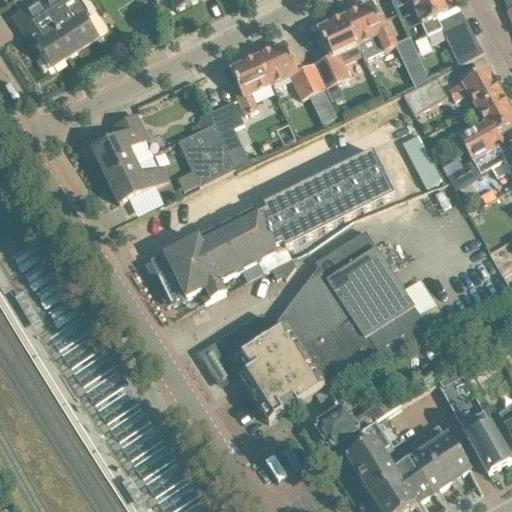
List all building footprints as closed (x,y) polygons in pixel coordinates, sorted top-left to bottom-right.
[(45,0),(14,21),(23,34),(29,30),(38,45),(38,46),(54,71),(98,42),(85,22),(86,21),(86,20),(86,19),(86,18),(86,17),(86,16),(86,15),(85,14),(84,13),(84,12),(83,11),(82,11),(80,10),(78,10),(75,7),(81,3),(79,0),(45,0)] [(170,0),(177,14),(202,2),(201,0),(154,0),(157,5),(168,0),(170,0)] [(447,42),(459,69),(460,71),(484,57),(463,19),(457,6),(446,11),(441,0),(409,0),(428,39),(442,32),(447,42)] [(511,0),(502,0),(508,14),(511,12),(511,0)] [(372,7),(345,20),(363,59),(366,64),(398,50),(383,17),(378,19),(372,7)] [(147,23),(145,29),(150,37),(156,39),(161,36),(162,31),(157,22),(152,20),(147,23)] [(325,62),(315,67),(327,92),(338,86),(349,81),(343,68),(363,59),(345,20),(317,32),(323,45),(319,47),(325,62)] [(285,47),(258,60),(272,89),(292,80),(302,103),(327,92),(315,67),(303,73),(296,58),(291,60),(285,47)] [(404,65),(416,90),(431,83),(419,58),(404,65)] [(236,86),(232,88),(246,119),(259,113),(252,98),(272,89),(258,60),(230,73),(236,86)] [(469,96),(478,111),(502,98),(487,71),(463,85),(449,93),(455,104),(469,96)] [(436,81),(403,99),(415,118),(447,101),(436,81)] [(344,100),(338,86),(327,92),(333,105),(344,100)] [(511,115),(502,98),(478,111),(486,126),(480,130),(477,124),(457,135),(473,163),(502,148),(496,136),(511,126),(511,115)] [(209,116),(217,133),(219,137),(243,126),(233,105),(209,116)] [(94,154),(107,182),(136,167),(151,160),(152,159),(146,145),(149,143),(137,119),(116,130),(121,141),(94,154)] [(219,137),(217,133),(215,128),(179,146),(201,193),(238,175),(219,137)] [(404,147),(428,192),(442,184),(418,139),(404,147)] [(511,173),(511,158),(506,162),(499,149),(473,163),(480,177),(492,171),(497,181),(511,173)] [(256,214),(152,266),(175,309),(200,297),(206,308),(226,298),(220,286),(258,267),(264,278),(272,273),(273,274),(293,264),(287,252),(323,234),(395,200),(374,154),(256,214)] [(136,167),(107,182),(120,208),(169,184),(163,172),(159,174),(151,160),(136,167)] [(261,318),(216,347),(269,426),(283,418),(283,419),(299,409),(298,407),(335,384),(337,388),(431,337),(403,295),(404,294),(389,270),(388,270),(365,236),(316,268),(318,272),(276,328),(261,318)] [(293,264),(273,274),(277,283),(283,280),(286,283),(296,271),(293,264)] [(461,375),(466,384),(486,372),(481,364),(461,375)] [(454,379),(458,386),(464,382),(460,376),(454,379)] [(443,394),(449,391),(445,385),(439,388),(443,394)] [(335,387),(317,399),(326,412),(344,400),(335,387)] [(363,431),(366,435),(379,426),(386,422),(385,420),(401,410),(394,399),(354,425),(345,410),(317,429),(331,451),(363,431)] [(511,408),(498,416),(511,440),(511,408)] [(511,466),(511,465),(485,416),(461,429),(489,479),(511,466)] [(366,435),(346,447),(353,458),(347,462),(368,494),(372,501),(379,511),(409,511),(417,507),(471,472),(450,439),(447,441),(439,430),(434,433),(442,444),(431,451),(423,439),(411,448),(418,459),(408,466),(401,457),(395,461),(401,470),(395,474),(390,467),(385,459),(394,453),(393,452),(386,441),(388,439),(379,426),(366,435)]
